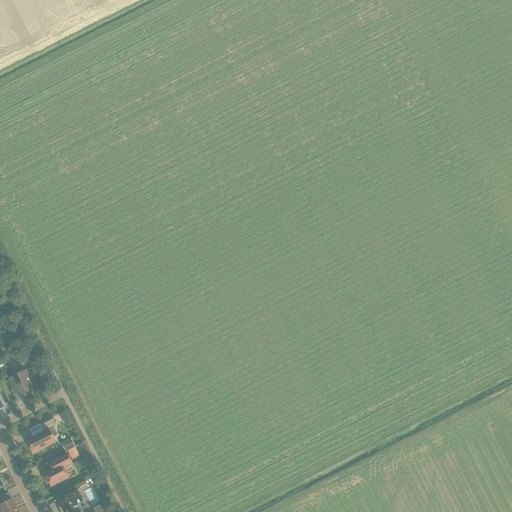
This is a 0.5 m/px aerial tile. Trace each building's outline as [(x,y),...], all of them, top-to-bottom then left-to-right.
[(30,369),(35,366),(33,361),(27,363),(30,369)] [(15,377),(8,381),(19,401),(29,395),(28,393),(34,390),(25,372),(21,374),(20,373),(20,372),(19,372),(18,372),(18,371),(17,371),(16,371),(16,372),(15,372),(14,373),(14,374),(14,375),(14,376),(15,377)] [(61,414),(66,424),(72,421),(67,411),(61,414)] [(55,432),(53,428),(55,427),(52,420),(40,427),(43,433),(26,441),(33,454),(54,444),(50,437),(54,435),(55,432)] [(70,439),(64,442),(67,449),(74,446),(70,439)] [(74,448),(68,451),(71,458),(78,454),(74,448)] [(43,475),(50,488),(67,479),(63,470),(71,466),(66,455),(55,461),(58,467),(43,475)] [(75,490),(56,500),(60,508),(62,511),(78,511),(74,504),(80,501),(75,490)] [(17,511),(12,500),(0,506),(0,511),(17,511)]
